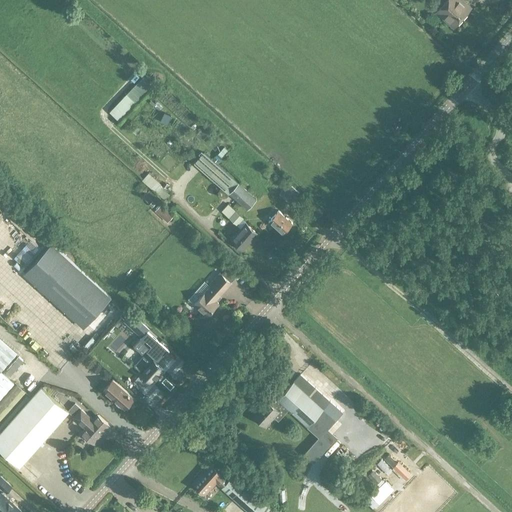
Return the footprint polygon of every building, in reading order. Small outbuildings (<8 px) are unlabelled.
[(445,0),(438,9),(455,25),(469,10),(457,0),(445,0)] [(119,119),(153,84),(143,75),(110,110),(119,119)] [(248,209),(257,198),(204,150),(194,159),(248,209)] [(282,196),(292,185),(294,182),(291,179),(288,182),(278,192),(282,196)] [(292,185),(282,196),(290,203),(300,193),(292,185)] [(156,210),(168,221),(174,215),(162,204),(156,210)] [(238,225),(245,217),(238,209),(230,217),(238,225)] [(284,235),(293,224),(280,211),(270,222),(284,235)] [(244,249),(258,233),(247,222),(232,239),(244,249)] [(24,273),(83,327),(84,327),(112,296),(52,242),(24,273)] [(211,285),(195,304),(201,310),(201,311),(201,316),(206,316),(207,315),(219,303),(216,300),(232,283),(220,272),(210,284),(211,285)] [(148,327),(128,307),(123,312),(127,316),(124,319),(141,335),(148,327)] [(0,335),(0,368),(17,350),(0,335)] [(164,369),(158,363),(170,350),(158,339),(152,346),(154,347),(154,359),(142,372),(153,382),(164,369)] [(15,352),(4,369),(13,375),(23,358),(15,352)] [(288,409),(320,435),(343,409),(329,397),(317,388),(300,373),(272,404),(279,411),(274,417),(278,421),(288,409)] [(125,407),(126,406),(127,405),(128,406),(129,406),(131,404),(131,402),(130,402),(134,398),(113,379),(104,389),(117,401),(117,402),(117,403),(119,405),(120,405),(121,404),(125,407)] [(0,398),(0,422),(27,392),(15,381),(0,398)] [(41,386),(0,432),(0,447),(20,465),(69,410),(41,386)] [(253,415),(266,427),(271,422),(270,421),(274,417),(279,411),(272,404),(267,400),(253,415)] [(93,419),(81,408),(74,416),(85,427),(81,431),(93,442),(109,424),(97,413),(93,419)] [(388,452),(379,463),(388,471),(397,460),(388,452)] [(211,463),(193,482),(205,493),(216,481),(222,486),(250,511),(266,511),(270,508),(233,474),(228,479),(222,474),(223,473),(211,463)] [(371,494),(380,503),(394,488),(374,469),(370,473),(381,484),(371,494)] [(0,475),(0,474),(0,485),(6,492),(12,486),(0,475)] [(20,511),(22,510),(14,503),(13,502),(10,500),(10,499),(2,492),(3,492),(2,492),(1,492),(0,493),(0,511),(20,511)]
